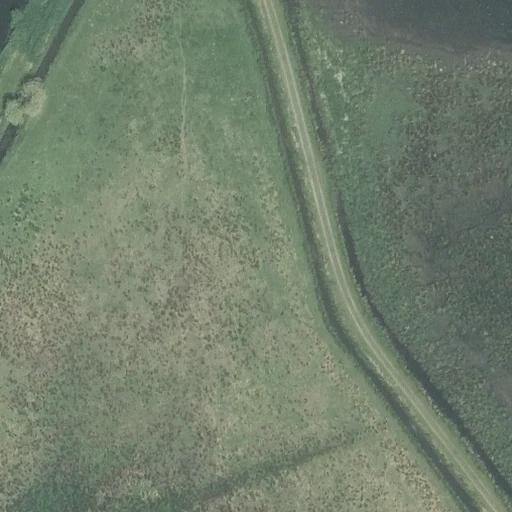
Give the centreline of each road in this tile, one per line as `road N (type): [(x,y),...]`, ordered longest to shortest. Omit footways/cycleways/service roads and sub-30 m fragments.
road 1 (track): [(496,511),(358,326),(334,265),(267,0)]
road 2 (track): [(57,0),(0,110)]
